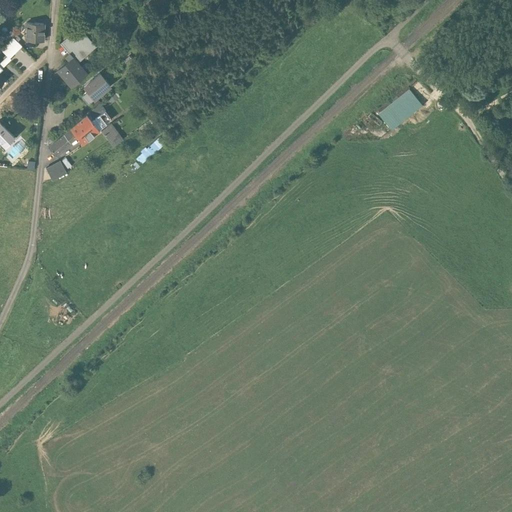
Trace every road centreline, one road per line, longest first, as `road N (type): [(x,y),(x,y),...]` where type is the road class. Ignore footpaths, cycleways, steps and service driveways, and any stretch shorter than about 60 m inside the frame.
road 1 (track): [(0,404),(427,0)]
road 2 (residential): [(0,323),(32,244),(54,0)]
road 3 (track): [(511,193),(463,113),(388,37)]
